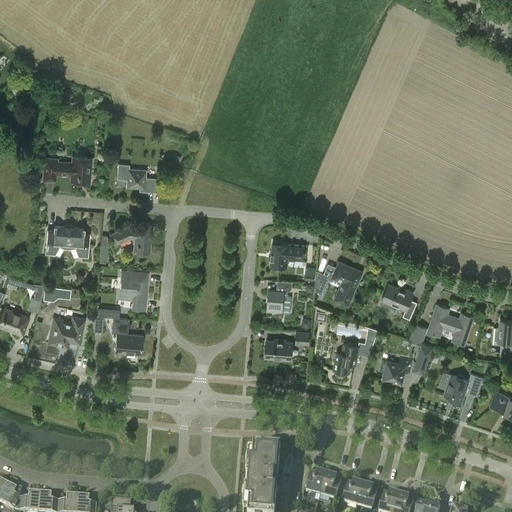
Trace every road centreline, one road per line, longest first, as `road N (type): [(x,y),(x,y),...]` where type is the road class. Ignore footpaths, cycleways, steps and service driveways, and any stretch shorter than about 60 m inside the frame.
road 1 (residential): [(511,473),(382,429),(198,403)]
road 2 (residential): [(511,296),(441,280),(295,221),(252,217)]
road 3 (residential): [(198,403),(78,390),(0,368)]
road 4 (residential): [(173,210),(165,320),(174,337),(203,350)]
road 5 (residential): [(156,490),(41,478),(0,462)]
road 6 (residential): [(203,350),(242,328),(252,217)]
road 7 (residential): [(173,210),(43,199)]
